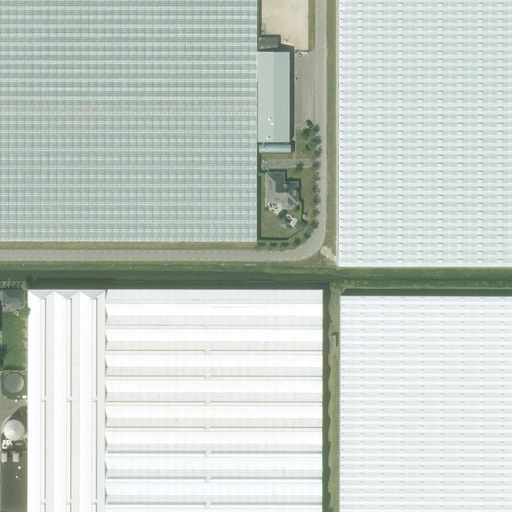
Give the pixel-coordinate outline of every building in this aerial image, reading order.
[(256,0),(0,0),(0,240),(257,241),(257,141),(257,51),(256,0)] [(511,0),(338,0),(338,266),(511,265),(511,0)] [(277,37),(258,37),(258,50),(277,50),(277,37)] [(257,51),(257,141),(289,141),(289,51),(257,51)] [(284,207),(286,208),(288,208),(290,206),(292,205),(292,202),(292,201),(296,201),(296,183),(282,183),(282,174),(267,174),(267,201),(282,201),(282,202),(282,205),(284,207)] [(297,219),(293,226),(301,231),(305,224),(297,219)] [(320,511),(321,448),(321,290),(27,289),(27,451),(26,511),(320,511)] [(3,291),(3,303),(23,303),(23,291),(3,291)] [(511,511),(511,296),(340,295),(339,511),(511,511)] [(26,511),(27,451),(0,451),(0,511),(26,511)]
